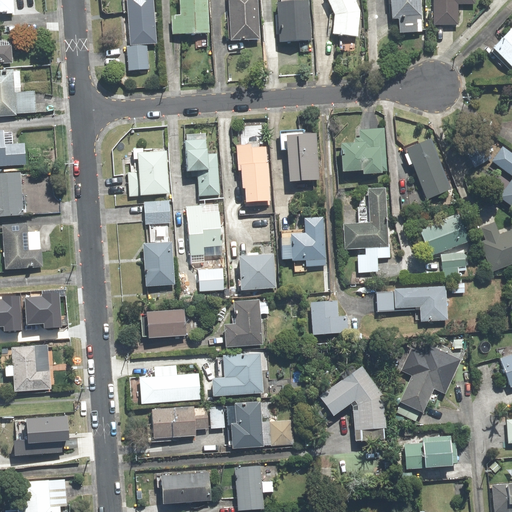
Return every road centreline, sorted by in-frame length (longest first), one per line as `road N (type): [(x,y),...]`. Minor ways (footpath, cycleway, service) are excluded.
road 1 (residential): [(82,113),(110,511)]
road 2 (residential): [(430,86),(82,113)]
road 3 (unknown): [(121,463),(320,451),(333,437),(334,420)]
